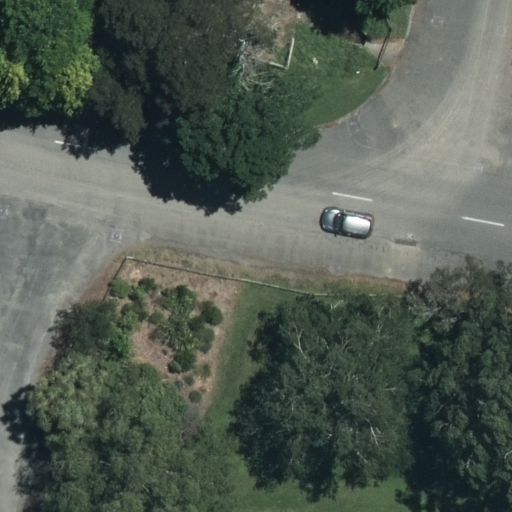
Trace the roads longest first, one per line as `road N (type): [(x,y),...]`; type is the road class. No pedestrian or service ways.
road 1 (unclassified): [(431,210),(0,131)]
road 2 (residential): [(431,210),(472,0)]
